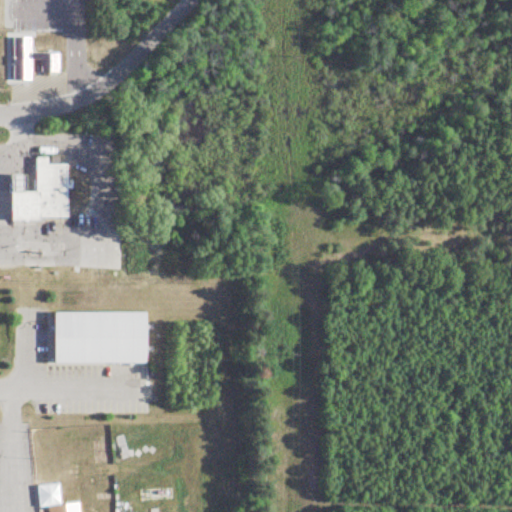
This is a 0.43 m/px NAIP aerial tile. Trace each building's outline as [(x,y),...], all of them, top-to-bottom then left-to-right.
[(9,81),(27,81),(27,38),(9,38),(9,81)] [(54,72),(54,55),(36,55),(36,72),(54,72)] [(31,156),(44,155),(44,163),(64,163),(65,215),(33,216),(31,156)] [(38,219),(37,190),(24,190),(24,172),(7,173),(8,219),(38,219)] [(48,313),(49,364),(144,363),(143,312),(48,313)] [(29,471),(50,471),(50,430),(29,430),(29,471)] [(150,494),(150,511),(169,511),(169,494),(150,494)] [(127,511),(132,501),(122,497),(115,511),(127,511)]
